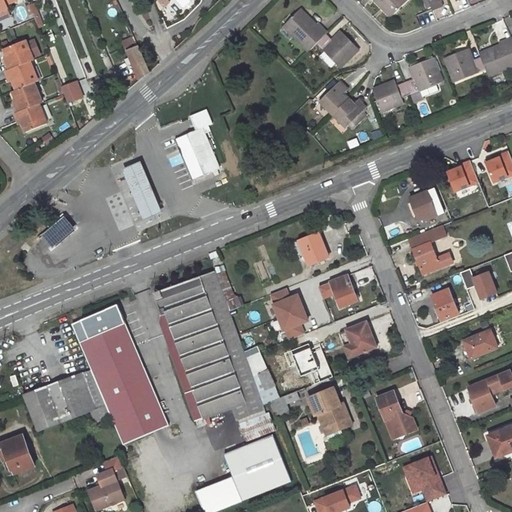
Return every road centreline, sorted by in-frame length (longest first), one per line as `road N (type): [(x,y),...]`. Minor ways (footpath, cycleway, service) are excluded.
road 1 (secondary): [(0,317),(348,178)]
road 2 (residential): [(348,178),(481,511)]
road 3 (residential): [(344,0),(384,42),(402,48),(511,0)]
road 4 (tertiary): [(35,185),(175,64)]
road 5 (secondary): [(348,178),(511,113)]
